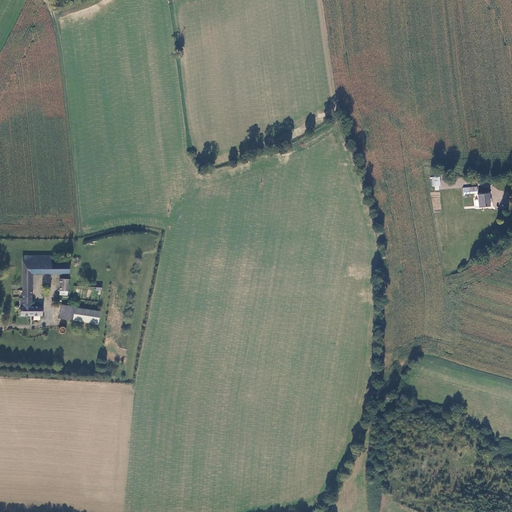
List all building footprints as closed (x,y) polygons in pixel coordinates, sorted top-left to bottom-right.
[(440,177),(431,177),(431,186),(440,186),(440,177)] [(477,187),(466,187),(466,192),(473,192),(474,196),(477,196),(477,187)] [(479,206),(479,208),(489,207),(488,194),(478,195),(478,200),(476,200),(476,207),(479,206)] [(69,273),(70,264),(51,264),(51,256),(23,255),(24,298),(20,298),(20,316),(42,316),(43,307),(34,307),(34,303),(33,302),(33,274),(69,273)] [(69,278),(60,278),(60,294),(68,295),(68,291),(69,291),(69,278)] [(75,307),(62,305),(60,319),(72,320),(75,307)] [(75,307),(73,320),(98,324),(100,311),(75,307)]
